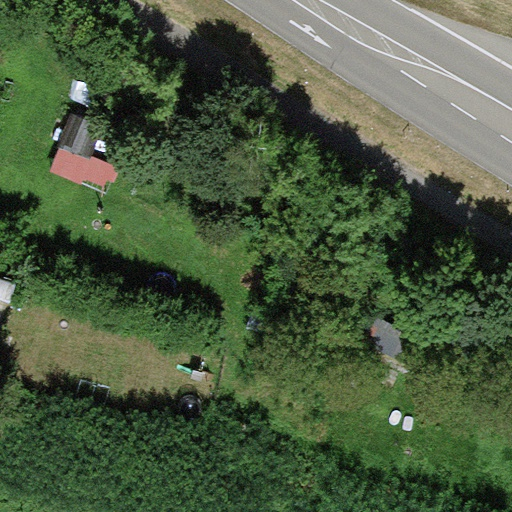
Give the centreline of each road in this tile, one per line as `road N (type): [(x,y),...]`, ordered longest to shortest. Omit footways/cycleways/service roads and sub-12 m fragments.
road 1 (track): [(112,0),(511,247)]
road 2 (secondary): [(511,121),(303,0)]
